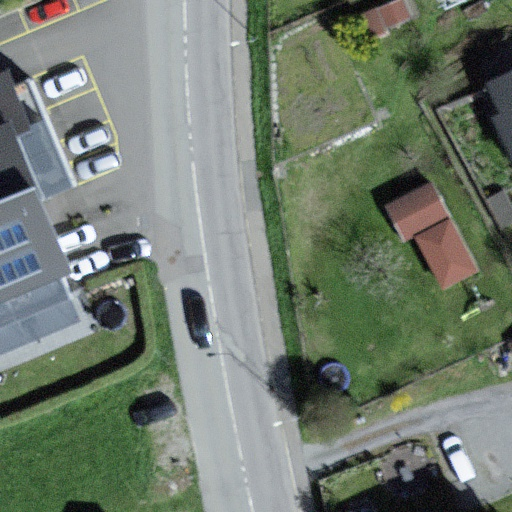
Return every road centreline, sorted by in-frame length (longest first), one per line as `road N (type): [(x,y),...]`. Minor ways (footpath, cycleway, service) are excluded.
road 1 (tertiary): [(187,0),(187,94),(207,277),(250,511)]
road 2 (track): [(242,476),(511,395)]
